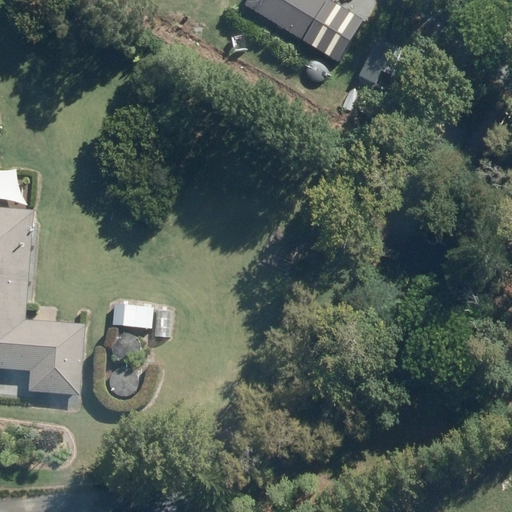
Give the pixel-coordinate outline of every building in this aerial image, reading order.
[(330,0),(253,0),(249,7),(343,65),(369,23),(330,0)] [(0,370),(30,373),(28,394),(79,397),(84,326),(24,321),(31,212),(0,210),(0,370)] [(147,308),(113,306),(111,326),(144,329),(147,308)] [(125,364),(128,364),(130,364),(133,364),(136,363),(138,361),(141,359),(142,357),(144,354),(144,351),(145,349),(145,346),(144,343),(143,340),(141,338),(139,336),(137,334),(135,332),(132,332),(129,331),(126,331),(123,332),(121,333),(118,335),(116,337),(114,339),(113,342),(112,344),(112,347),(112,350),(112,353),(114,356),(115,358),(117,360),(119,362),(122,363),(125,364)] [(123,400),(126,401),(129,401),(132,400),(134,399),(137,397),(139,395),(141,393),(142,391),(143,388),(143,385),(143,382),(143,379),(141,377),(140,374),(138,372),(136,370),(133,369),(130,368),(127,368),(125,368),(122,368),(119,369),(117,371),(115,373),(113,375),(111,378),(111,381),(110,384),(110,386),(111,389),(112,392),(114,394),(116,396),(118,398),(120,400),(123,400)]
